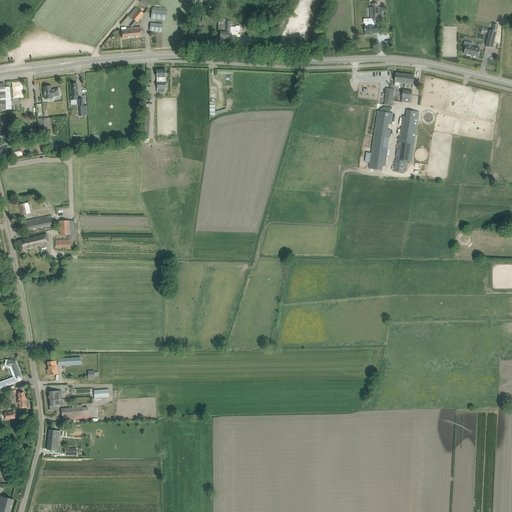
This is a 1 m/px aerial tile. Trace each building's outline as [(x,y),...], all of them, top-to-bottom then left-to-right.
[(136,7),(128,15),(137,23),(144,14),(136,7)] [(153,7),(153,9),(152,9),(151,19),(166,20),(166,12),(167,12),(167,9),(153,7)] [(379,7),(371,8),(372,20),(380,20),(379,7)] [(220,31),(220,34),(220,39),(229,40),(229,32),(230,32),(241,32),(240,32),(240,26),(236,26),(235,27),(230,27),(231,22),(228,21),(227,21),(225,21),(224,31),(220,31)] [(365,30),(365,31),(366,31),(366,35),(370,34),(370,33),(377,33),(376,22),(365,23),(365,30)] [(150,23),(150,31),(162,32),(162,24),(150,23)] [(140,27),(131,28),(132,38),(141,37),(140,27)] [(121,31),(122,34),(122,39),(132,38),(131,28),(126,29),(126,30),(121,31)] [(486,47),(493,48),(497,32),(490,30),(486,47)] [(466,47),(464,54),(478,57),(480,49),(472,47),(472,43),(465,41),(464,47),(466,47)] [(156,69),(156,74),(157,77),(157,93),(166,93),(165,69),(156,69)] [(395,82),(395,86),(399,86),(400,83),(413,85),(414,76),(396,73),(395,82)] [(0,113),(0,112),(0,109),(11,109),(11,105),(12,105),(12,102),(11,102),(10,87),(5,87),(4,87),(4,84),(0,83),(0,113)] [(44,99),(53,98),(53,97),(59,96),(58,89),(52,90),(51,86),(49,86),(45,86),(45,87),(44,87),(44,91),(43,92),(44,99)] [(386,88),(384,105),(392,106),(392,103),(394,103),(394,101),(393,101),(394,89),(386,88)] [(403,90),(402,97),(402,102),(411,103),(412,91),(403,90)] [(395,160),(393,171),(403,173),(404,164),(406,164),(407,161),(412,162),(419,112),(407,110),(406,116),(402,115),(399,138),(397,137),(397,139),(399,139),(396,160),(395,160)] [(369,168),(383,170),(383,166),(385,166),(393,113),(377,111),(369,168)] [(55,136),(54,125),(50,125),(49,117),(38,119),(40,137),(55,136)] [(21,147),(11,149),(12,157),(22,155),(21,147)] [(29,203),(24,204),(20,205),(22,215),(26,214),(31,213),(29,203)] [(23,231),(27,229),(36,228),(36,227),(53,224),(51,215),(24,221),(25,222),(21,223),(23,231)] [(74,220),(59,221),(60,235),(75,234),(74,220)] [(49,244),(47,234),(17,241),(20,253),(26,251),(26,249),(49,244)] [(70,239),(55,240),(56,247),(71,247),(70,239)] [(21,378),(22,378),(18,369),(17,367),(18,367),(16,362),(7,360),(6,366),(10,366),(11,367),(15,377),(0,382),(0,388),(15,383),(22,380),(21,379),(21,378)] [(56,361),(52,361),(47,362),(49,370),(47,370),(48,376),(58,374),(56,361)] [(101,390),(95,390),(95,398),(102,398),(109,397),(108,389),(101,390)] [(50,407),(62,406),(61,391),(48,392),(50,407)] [(18,397),(18,401),(17,401),(17,404),(19,404),(20,408),(26,407),(25,396),(24,396),(24,392),(18,393),(18,397)] [(88,407),(82,407),(82,405),(72,406),(72,408),(61,409),(62,424),(67,424),(67,420),(89,418),(88,414),(88,407)] [(47,450),(52,450),(58,451),(59,447),(55,446),(56,436),(60,436),(60,431),(49,430),(47,450)] [(0,511),(10,511),(14,500),(9,498),(1,496),(0,500),(0,511)]
